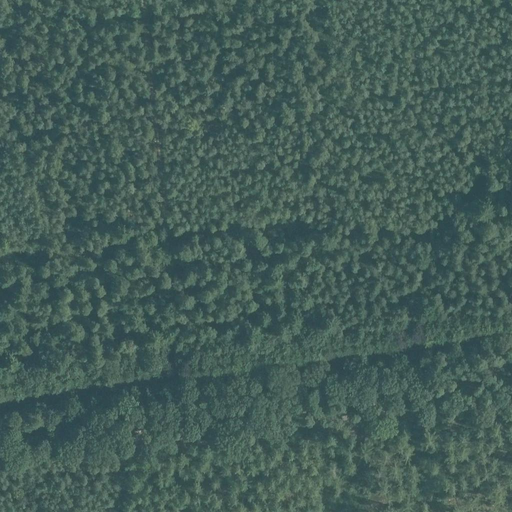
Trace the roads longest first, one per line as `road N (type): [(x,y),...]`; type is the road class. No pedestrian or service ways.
road 1 (primary): [(0,398),(511,328)]
road 2 (track): [(511,142),(437,231),(280,225),(166,233)]
road 3 (track): [(179,374),(144,0)]
road 4 (track): [(0,253),(166,233)]
